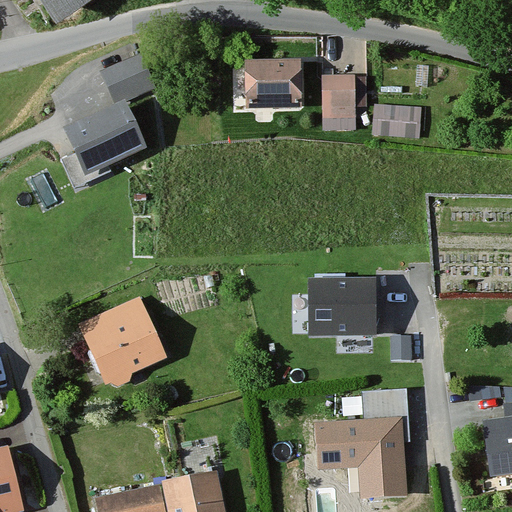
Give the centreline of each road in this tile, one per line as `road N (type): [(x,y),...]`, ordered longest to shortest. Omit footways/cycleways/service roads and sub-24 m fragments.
road 1 (tertiary): [(0,55),(142,20),(239,12),(394,33),(511,65)]
road 2 (residential): [(451,511),(419,272)]
road 3 (residential): [(0,304),(60,511)]
